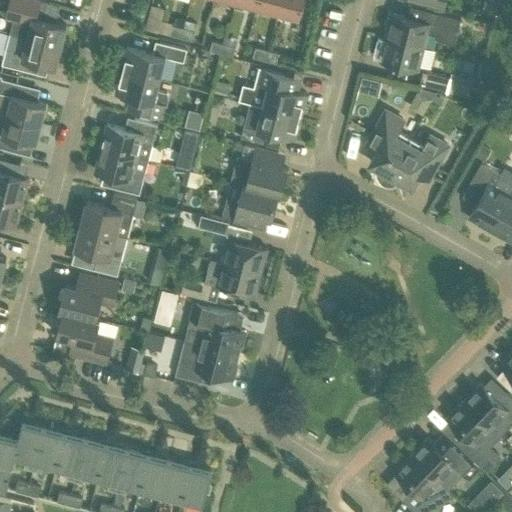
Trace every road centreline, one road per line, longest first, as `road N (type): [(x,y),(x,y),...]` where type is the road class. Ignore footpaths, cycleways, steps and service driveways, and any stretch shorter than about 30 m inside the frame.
road 1 (residential): [(12,367),(103,0)]
road 2 (residential): [(253,425),(315,173)]
road 3 (residential): [(253,425),(12,367)]
road 4 (residential): [(344,477),(511,305)]
road 5 (residential): [(511,281),(315,173)]
road 6 (residential): [(315,173),(355,0)]
